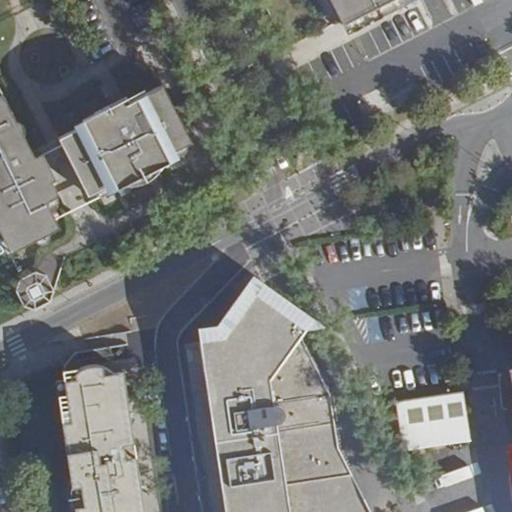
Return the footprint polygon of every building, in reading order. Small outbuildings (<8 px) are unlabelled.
[(331,0),(343,24),(389,0),(331,0)] [(389,0),(343,24),(347,32),(410,0),(389,0)] [(94,120),(60,137),(89,194),(113,182),(116,188),(141,176),(135,164),(149,157),(152,162),(196,140),(177,104),(166,83),(122,105),(121,107),(120,109),(121,110),(122,113),(123,114),(125,114),(128,114),(131,119),(116,127),(109,113),(106,108),(91,115),(94,120)] [(36,158),(33,151),(0,87),(0,231),(5,241),(18,235),(24,247),(53,232),(51,227),(59,222),(49,202),(61,196),(47,168),(42,171),(35,160),(36,158)] [(382,88),(356,101),(367,123),(393,111),(382,88)] [(89,194),(60,137),(33,151),(36,158),(35,160),(42,171),(47,168),(61,196),(49,202),(59,222),(51,227),(53,232),(218,149),(205,125),(209,123),(194,95),(177,104),(196,140),(152,162),(149,157),(135,164),(141,176),(116,188),(113,182),(89,194)] [(121,107),(109,113),(116,127),(131,119),(128,114),(125,114),(123,114),(122,113),(121,110),(120,109),(121,107)] [(0,258),(24,247),(18,235),(5,241),(0,231),(0,258)] [(52,290),(45,276),(17,291),(24,305),(52,290)] [(315,333),(259,293),(255,289),(219,338),(202,340),(209,385),(227,511),(365,511),(337,452),(329,398),(304,348),(315,333)] [(145,511),(124,359),(64,368),(66,379),(58,381),(72,475),(74,488),(79,487),(81,505),(76,506),(77,511),(145,511)] [(398,398),(403,448),(470,441),(465,392),(398,398)] [(74,488),(72,475),(70,479),(68,484),(67,489),(67,493),(67,499),(68,503),(70,506),(72,510),(74,511),(77,511),(76,506),(81,505),(79,487),(74,488)]
